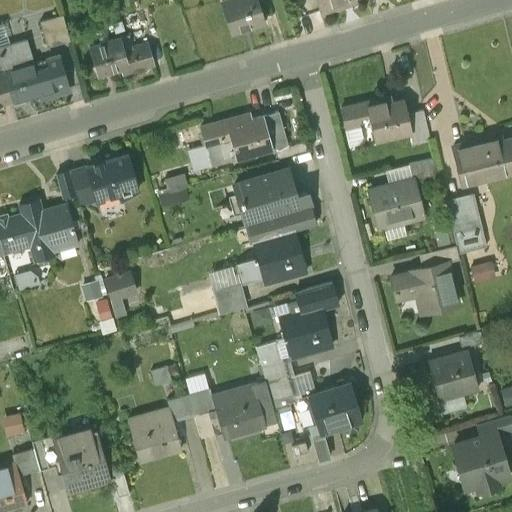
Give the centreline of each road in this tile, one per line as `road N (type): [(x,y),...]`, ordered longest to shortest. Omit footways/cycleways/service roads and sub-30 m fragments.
road 1 (residential): [(299,60),(396,427),(366,469),(210,511)]
road 2 (residential): [(0,147),(299,60)]
road 3 (residential): [(299,60),(511,4)]
